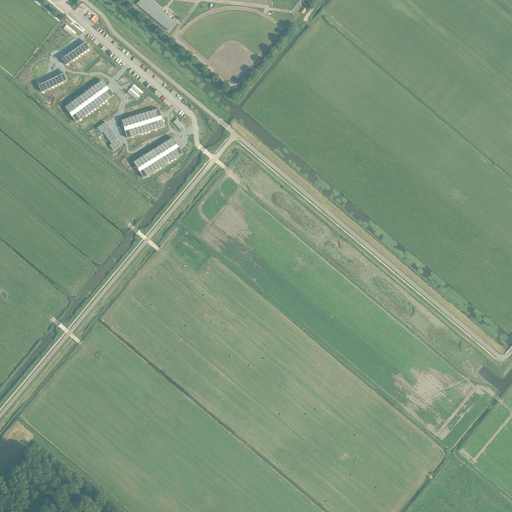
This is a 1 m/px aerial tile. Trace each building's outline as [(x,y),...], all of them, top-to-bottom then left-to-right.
[(169,32),(176,23),(148,0),(141,0),(137,5),(169,32)] [(85,42),(61,58),(66,65),(89,48),(85,42)] [(63,73),(38,85),(41,92),(67,80),(63,73)] [(102,80),(65,107),(69,113),(107,86),(102,80)] [(106,91),(74,114),(79,120),(110,97),(106,91)] [(155,109),(121,120),(124,127),(157,117),(155,109)] [(162,119),(128,129),(130,137),(164,127),(162,119)] [(105,123),(97,129),(113,150),(121,144),(105,123)] [(172,138),(133,162),(137,168),(176,144),(172,138)] [(175,149),(142,169),(146,176),(179,155),(175,149)]
